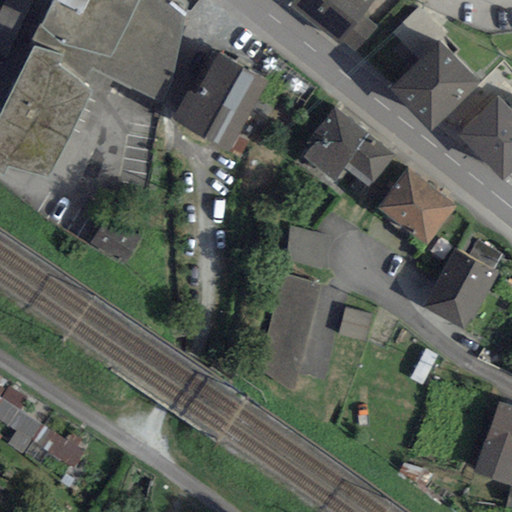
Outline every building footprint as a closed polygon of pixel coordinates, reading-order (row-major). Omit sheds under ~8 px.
[(0,53),(6,56),(32,0),(5,0),(0,11),(0,53)] [(47,0),(41,13),(60,31),(111,42),(131,0),(47,0)] [(131,0),(111,42),(172,72),(187,0),(131,0)] [(300,0),(300,1),(358,44),(370,29),(352,15),(363,0),(300,0)] [(437,35),(389,81),(430,123),(478,77),(437,35)] [(87,77),(25,48),(0,101),(0,147),(45,168),(87,77)] [(256,73),(214,51),(183,109),(225,131),(256,73)] [(511,104),(496,89),(458,128),(506,175),(511,168),(511,104)] [(391,148),(339,108),(307,149),(333,169),(345,154),(371,174),(391,148)] [(452,198),(409,165),(384,197),(427,230),(452,198)] [(136,237),(111,220),(99,237),(124,254),(136,237)] [(323,269),(332,236),(290,225),(282,258),(323,269)] [(457,248),(427,301),(465,322),(494,268),(457,248)] [(322,282),(282,273),(260,367),(301,377),(322,282)] [(367,341),(373,313),(345,307),(339,335),(367,341)] [(511,412),(507,411),(488,473),(511,480),(511,412)]
